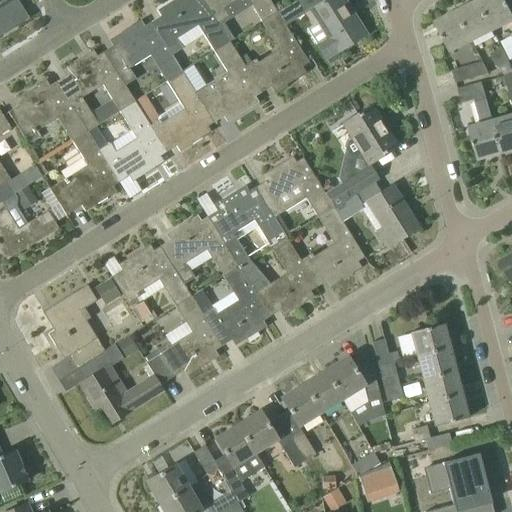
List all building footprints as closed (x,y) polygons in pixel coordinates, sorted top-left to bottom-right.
[(0,0),(0,35),(15,26),(10,18),(23,10),(16,0),(0,0)] [(166,49),(168,48),(178,41),(176,38),(197,25),(213,52),(230,41),(219,23),(218,25),(201,0),(185,0),(183,1),(182,0),(172,0),(156,10),(160,16),(150,22),(166,49)] [(201,0),(218,25),(219,23),(229,17),(224,8),(237,0),(248,0),(261,21),(277,12),(269,0),(201,0)] [(294,0),(277,12),(285,25),(309,10),(327,38),(317,45),(325,58),(336,52),(336,53),(365,35),(365,34),(360,37),(344,12),(349,9),(343,0),(325,0),(322,2),(321,0),(294,0)] [(478,0),(456,11),(471,42),(493,31),(478,0)] [(511,21),(511,13),(505,0),(478,0),(493,31),(511,21)] [(434,22),(447,47),(450,53),(471,42),(456,11),(434,22)] [(244,66),(260,93),(270,86),(274,92),(297,78),(293,72),(308,63),(285,25),(277,12),(261,21),(279,49),(258,62),(256,59),(245,66),(244,66)] [(166,49),(150,22),(135,31),(132,26),(109,40),(112,46),(102,52),(120,79),(120,78),(125,86),(137,79),(132,71),(130,68),(150,55),(167,82),(183,72),(168,48),(166,49)] [(226,73),(206,86),(196,92),(194,93),(212,123),(223,116),(226,122),(250,107),(246,102),(260,93),(244,66),(245,66),(230,41),(213,52),(226,73)] [(502,48),(490,54),(497,68),(509,62),(502,48)] [(119,111),(134,102),(135,101),(125,86),(120,78),(120,79),(102,52),(88,61),(84,55),(61,70),(65,76),(55,82),(71,109),(73,108),(87,131),(98,124),(83,101),(81,98),(103,85),(119,111)] [(452,71),(452,72),(456,83),(489,74),(483,62),(452,71)] [(149,125),(165,153),(175,146),(179,152),(202,137),(199,131),(212,123),(194,93),(196,92),(183,72),(167,82),(183,109),(162,122),(160,119),(158,119),(144,96),(135,101),(150,125),(149,125)] [(511,73),(504,76),(511,104),(511,115),(493,121),(492,121),(502,154),(511,150),(511,73)] [(72,141),(87,131),(73,108),(71,109),(55,82),(41,91),(37,85),(14,100),(18,106),(7,112),(29,145),(40,137),(36,130),(57,118),(72,141)] [(468,128),(472,140),(478,161),(479,160),(500,154),(501,154),(502,154),(492,121),(493,121),(482,83),(457,89),(461,102),(474,98),(475,102),(474,103),(481,125),(470,128),(470,127),(468,128)] [(97,150),(118,182),(128,176),(132,182),(155,167),(151,161),(165,153),(149,125),(150,125),(135,101),(134,102),(119,111),(136,138),(115,152),(109,142),(99,149),(97,150)] [(372,107),(358,115),(343,124),(352,138),(346,141),(345,147),(349,153),(356,155),(360,152),(368,164),(396,146),(372,107)] [(0,186),(9,180),(0,165),(0,134),(10,129),(0,112),(0,186)] [(54,185),(48,189),(65,216),(81,206),(84,212),(108,197),(104,191),(118,182),(97,150),(99,149),(87,131),(72,141),(86,165),(65,178),(54,185)] [(272,218),(274,217),(305,198),(317,217),(332,207),(324,194),(302,158),(287,167),(284,161),(260,176),(264,182),(254,188),(272,218)] [(41,177),(33,165),(9,180),(0,186),(0,202),(1,203),(13,195),(41,177)] [(324,194),(332,207),(355,193),(355,194),(373,182),(365,169),(324,194)] [(392,186),(366,202),(382,228),(377,231),(387,247),(417,228),(392,186)] [(224,243),(238,266),(248,260),(236,240),(257,227),(270,247),(286,237),(274,217),(272,218),(254,188),(240,197),(236,191),(213,205),(216,211),(206,218),(222,244),(224,243)] [(364,208),(355,194),(355,193),(332,207),(341,222),(364,208)] [(58,228),(47,211),(26,223),(15,206),(6,211),(5,210),(0,212),(0,249),(2,253),(1,253),(6,260),(58,228)] [(300,260),(298,260),(315,287),(325,281),(329,287),(353,273),(349,267),(364,258),(341,222),(332,207),(317,217),(334,244),(313,257),(310,253),(300,260)] [(176,273),(183,284),(194,278),(185,263),(206,250),(222,276),(238,266),(224,243),(222,244),(206,218),(192,226),(189,220),(165,235),(169,241),(158,247),(175,274),(176,273)] [(249,287),(268,317),(278,311),(282,317),(305,302),(301,296),(315,287),(298,260),(300,260),(286,237),(270,247),(286,273),(269,284),(248,260),(238,266),(250,286),(249,287)] [(158,279),(174,306),(190,296),(183,284),(176,273),(175,274),(158,247),(145,256),(141,250),(118,265),(121,270),(111,277),(127,303),(136,297),(138,296),(137,293),(158,279)] [(511,284),(511,254),(499,262),(511,284)] [(237,302),(216,315),(212,309),(202,315),(201,316),(220,347),(230,341),(233,347),(258,332),(254,326),(268,317),(249,287),(250,286),(238,266),(222,276),(237,302)] [(101,305),(118,296),(108,277),(92,285),(101,305)] [(69,356),(76,368),(103,351),(95,338),(84,322),(89,318),(83,308),(95,300),(86,285),(42,312),(53,331),(47,334),(63,360),(69,356)] [(191,296),(190,296),(174,306),(191,333),(170,346),(168,343),(156,350),(143,359),(153,375),(159,385),(183,370),(187,376),(210,361),(206,355),(220,347),(201,316),(202,315),(191,296)] [(163,332),(182,321),(174,306),(154,317),(163,332)] [(443,324),(428,328),(410,333),(416,357),(449,349),(443,324)] [(371,343),(378,367),(398,361),(396,352),(387,354),(384,339),(371,343)] [(113,345),(103,351),(76,368),(84,380),(78,384),(94,409),(100,406),(111,423),(163,391),(159,385),(153,375),(121,396),(105,370),(112,365),(122,358),(113,345)] [(422,380),(455,371),(449,349),(416,357),(422,380)] [(364,385),(352,365),(347,357),(324,371),(341,399),(350,413),(367,402),(371,419),(384,416),(378,390),(366,393),(364,385)] [(324,371),(303,385),(320,412),(341,399),(324,371)] [(428,403),(461,394),(455,371),(422,380),(428,403)] [(384,390),(399,386),(395,374),(380,377),(384,390)] [(320,412),(303,385),(280,399),(297,427),(320,412)] [(399,386),(384,390),(387,402),(402,398),(399,386)] [(428,403),(434,427),(467,418),(461,394),(428,403)] [(237,426),(254,454),(277,440),(259,412),(237,426)] [(224,482),(230,492),(236,502),(237,504),(248,497),(239,483),(263,468),(254,454),(237,426),(214,439),(223,453),(236,474),(224,482)] [(414,442),(424,439),(429,438),(426,426),(411,430),(414,442)] [(451,444),(448,434),(448,433),(429,438),(424,439),(427,450),(451,444)] [(301,434),(291,440),(304,462),(315,455),(301,434)] [(291,440),(280,446),(294,468),(304,462),(291,440)] [(204,446),(194,452),(193,452),(206,474),(217,467),(204,446)] [(0,492),(27,480),(14,450),(1,456),(0,453),(0,492)] [(357,476),(373,468),(379,464),(373,453),(350,465),(357,476)] [(452,505),(424,511),(487,511),(486,507),(490,506),(489,503),(477,455),(424,469),(429,491),(428,492),(429,494),(448,489),(452,505)] [(174,465),(158,475),(146,482),(159,504),(187,488),(174,465)] [(198,483),(188,489),(187,488),(159,504),(163,511),(198,511),(209,506),(208,505),(210,504),(198,483)] [(338,487),(322,495),(328,505),(343,497),(338,487)] [(208,505),(209,506),(212,511),(220,511),(236,502),(230,492),(210,504),(208,505)] [(241,511),(237,504),(236,502),(220,511),(241,511)]
